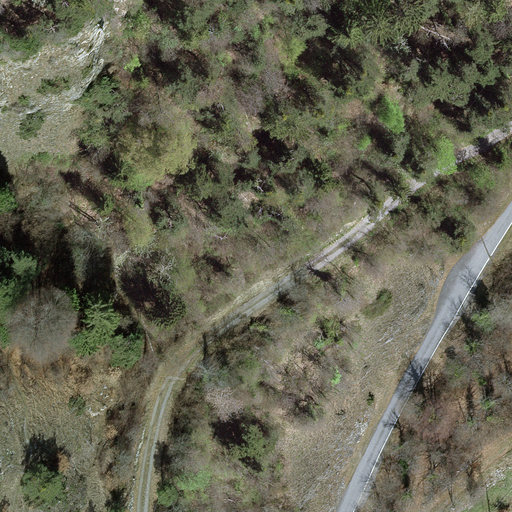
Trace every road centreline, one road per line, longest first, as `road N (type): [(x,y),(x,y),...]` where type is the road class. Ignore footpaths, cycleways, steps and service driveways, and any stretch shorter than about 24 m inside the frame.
road 1 (track): [(143,511),(159,409),(179,362),(358,236),(399,196),(511,128)]
road 2 (unclassified): [(344,511),(423,353),(511,210)]
